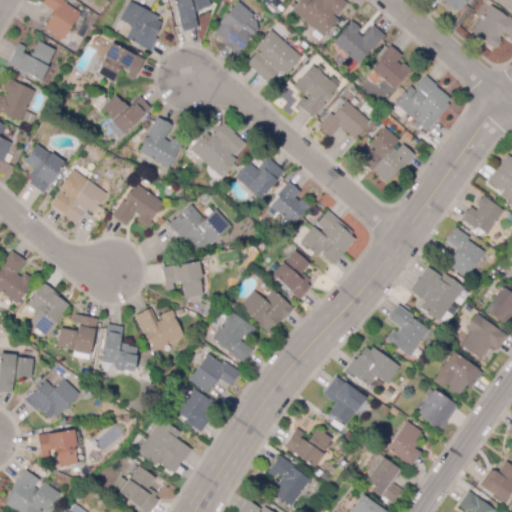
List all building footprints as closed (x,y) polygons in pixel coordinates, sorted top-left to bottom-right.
[(61,40),(44,28),(51,18),(48,16),(52,10),(42,3),(44,0),(64,0),(63,1),(80,13),(61,40)] [(182,32),(173,0),(207,0),(209,7),(201,9),(202,10),(194,12),(198,28),(182,32)] [(318,41),(311,35),(314,30),(299,17),(294,23),(288,17),(293,11),(292,10),(293,9),(290,6),(293,2),(296,5),(300,0),(342,0),(347,4),(336,16),(333,14),(332,15),(338,20),(322,38),(321,37),(318,41)] [(467,0),(457,12),(455,10),(454,12),(447,5),(448,4),(443,0),(441,2),(439,0),(467,0)] [(511,13),(493,0),(511,0),(511,13)] [(235,54),(221,41),(223,39),(212,29),(237,1),(253,15),(251,17),(257,22),(258,29),(235,54)] [(150,52),(125,39),(131,29),(129,24),(120,20),(129,2),(160,18),(159,22),(162,23),(154,37),(157,39),(150,52)] [(494,50),(487,45),(488,44),(471,32),(480,19),(477,17),(474,21),(469,17),(473,12),(475,14),(479,8),(485,12),(490,5),(507,17),(508,16),(511,18),(511,39),(502,32),(498,38),(501,40),(494,50)] [(357,65),(333,43),(346,27),(351,21),(360,29),(356,33),(362,37),(372,25),(385,36),(372,50),(370,49),(357,65)] [(268,84),(256,74),(257,73),(246,64),(257,51),(260,54),(261,53),(255,48),(270,30),(301,57),(286,75),(280,70),(268,84)] [(40,81),(7,64),(18,44),(25,47),(22,53),(28,56),(29,52),(32,54),(38,42),(54,50),(46,66),(47,67),(40,81)] [(113,82),(97,74),(101,65),(104,58),(103,57),(110,43),(143,60),(133,80),(126,77),(129,71),(121,67),(113,82)] [(393,89),(372,70),(380,61),(378,59),(390,46),(401,56),(396,61),(400,66),(403,63),(410,70),(393,89)] [(312,118),(296,104),(302,98),(305,101),(310,96),(305,91),(302,95),(292,86),(297,81),(298,81),(312,65),(336,87),(323,103),(324,104),(312,118)] [(426,131),(414,120),(415,118),(411,115),(409,117),(395,104),(410,87),(415,92),(416,90),(414,88),(425,76),(436,86),(435,86),(449,99),(447,102),(449,105),(426,131)] [(31,125),(14,118),(9,119),(5,117),(4,114),(1,112),(0,114),(0,96),(4,98),(7,91),(3,89),(4,86),(7,78),(15,81),(15,83),(34,91),(25,112),(35,116),(31,125)] [(118,138),(107,126),(112,121),(107,116),(108,115),(101,108),(115,96),(121,103),(122,102),(127,108),(139,97),(150,109),(118,138)] [(353,139),(339,127),(329,137),(317,127),(330,113),(332,116),(346,101),(369,121),(353,139)] [(167,169),(138,152),(149,134),(147,133),(157,117),(171,126),(163,139),(169,142),(171,138),(181,145),(167,169)] [(2,162),(0,161),(0,123),(4,125),(0,134),(0,137),(11,143),(2,162)] [(220,177),(189,150),(205,132),(210,137),(223,123),(245,143),(233,156),(231,153),(230,155),(235,160),(220,177)] [(386,183),(372,171),(360,161),(370,148),(373,151),(374,149),(369,145),(383,128),(398,140),(392,148),(396,151),(402,144),(414,154),(399,173),(396,171),(386,183)] [(43,193),(28,183),(31,179),(27,177),(32,170),(33,170),(34,168),(24,162),(36,145),(50,155),(50,154),(64,163),(43,193)] [(511,205),(499,196),(503,190),(501,189),(500,191),(487,182),(506,154),(511,158),(511,205)] [(258,199),(234,177),(248,162),(256,170),(267,158),(283,173),(258,199)] [(161,177),(155,173),(158,168),(164,172),(161,177)] [(75,224),(63,215),(64,215),(51,206),(61,192),(64,195),(65,193),(59,189),(72,170),(98,188),(106,177),(112,181),(104,193),(105,194),(92,213),(86,208),(75,224)] [(292,226),(270,206),(278,197),(276,195),(288,182),(299,192),(294,198),(299,202),(301,199),(309,206),(292,226)] [(146,228),(143,225),(142,226),(139,223),(136,220),(139,216),(134,213),(125,225),(111,216),(122,200),(124,202),(126,199),(125,195),(128,191),(132,190),(136,185),(162,203),(150,221),(150,222),(146,228)] [(486,234),(476,227),(475,229),(460,219),(469,207),(475,211),(478,207),(476,205),(482,196),(503,210),(486,234)] [(201,253),(187,238),(189,236),(186,233),(180,239),(167,225),(190,204),(204,220),(215,210),(230,227),(201,253)] [(333,265),(321,255),(324,252),(322,250),(317,256),(299,242),(312,226),(319,233),(323,229),(316,223),(327,211),(348,228),(345,231),(355,239),(342,253),(343,254),(333,265)] [(464,279),(447,266),(452,259),(449,257),(456,248),(445,240),(455,227),(469,237),(467,240),(484,252),(464,279)] [(239,257),(237,250),(244,249),(246,255),(239,257)] [(16,304),(0,292),(0,271),(2,269),(0,267),(11,251),(25,261),(15,274),(21,278),(23,274),(33,281),(16,304)] [(298,300),(271,275),(282,263),(283,263),(294,251),(309,264),(301,273),(309,281),(306,284),(310,287),(298,300)] [(183,299),(181,285),(179,285),(179,282),(172,283),(173,289),(165,290),(161,268),(204,260),(206,275),(199,277),(202,295),(183,299)] [(511,262),(503,277),(511,282),(511,262)] [(439,321),(420,307),(424,301),(409,291),(426,267),(441,278),(444,274),(463,288),(439,321)] [(45,336),(28,324),(35,315),(34,311),(26,305),(42,282),(54,291),(53,292),(58,295),(57,297),(68,305),(45,336)] [(511,312),(503,325),(483,311),(504,283),(511,288),(511,312)] [(268,333),(239,307),(253,291),(263,301),(273,290),(293,309),(283,320),(282,318),(268,333)] [(409,357),(390,344),(385,340),(392,330),(397,333),(400,328),(386,318),(396,304),(413,316),(412,318),(428,330),(409,357)] [(153,350),(150,344),(147,343),(145,338),(146,334),(144,332),(142,333),(134,316),(148,309),(155,323),(161,320),(159,316),(171,310),(174,318),(182,336),(153,350)] [(243,363),(228,353),(229,351),(211,339),(230,312),(254,329),(248,338),(243,335),(239,340),(253,350),(243,363)] [(88,360),(72,357),(73,351),(56,347),(60,328),(74,331),(74,330),(77,330),(78,324),(72,323),(74,314),(97,319),(88,360)] [(481,358),(460,344),(460,343),(454,339),(464,325),(466,326),(474,314),(506,335),(496,351),(489,346),(481,358)] [(132,372),(123,370),(121,372),(115,370),(112,367),(112,364),(99,362),(106,325),(122,328),(119,343),(127,345),(127,346),(136,348),(134,356),(136,356),(132,372)] [(368,386),(345,370),(353,359),(355,360),(365,347),(370,351),(372,348),(399,367),(386,384),(378,377),(373,378),(368,386)] [(457,398),(446,390),(449,386),(435,376),(453,352),(481,372),(469,389),(465,386),(457,398)] [(12,393),(0,392),(0,354),(15,355),(15,357),(33,359),(31,378),(21,377),(21,378),(13,377),(12,393)] [(206,393),(188,380),(207,354),(221,363),(222,360),(239,373),(230,387),(219,379),(215,384),(214,382),(206,393)] [(331,415),(328,413),(335,403),(322,394),(335,377),(365,398),(363,401),(369,405),(362,415),(355,410),(352,415),(345,425),(331,415)] [(46,417),(41,412),(40,413),(36,409),(35,411),(24,401),(44,380),(52,388),(55,388),(63,379),(78,394),(57,417),(56,418),(55,417),(53,415),(51,417),(49,419),(46,417)] [(182,416),(177,413),(177,412),(171,408),(178,398),(184,402),(193,389),(215,403),(208,413),(205,411),(203,413),(208,416),(210,418),(200,432),(185,422),(187,420),(182,416)] [(420,415),(417,412),(433,390),(456,406),(451,415),(444,424),(445,424),(439,433),(428,425),(430,423),(421,418),(422,416),(420,415)] [(173,473),(159,463),(162,460),(160,459),(155,465),(137,452),(161,419),(180,432),(175,439),(190,450),(182,462),(181,461),(173,473)] [(410,466),(386,449),(406,421),(421,432),(414,441),(416,443),(413,448),(419,453),(410,466)] [(313,468),(283,447),(296,428),(304,434),(301,438),(305,441),(306,439),(308,440),(316,428),(331,439),(321,453),(323,454),(313,468)] [(58,466),(57,453),(54,453),(53,450),(47,451),(48,457),(40,458),(37,435),(73,430),(75,446),(74,446),(76,464),(58,466)] [(290,507),(272,494),(271,494),(267,491),(274,481),(277,484),(281,477),(276,473),(273,477),(266,473),(279,455),(294,466),(292,468),(309,480),(290,507)] [(391,505),(370,489),(373,486),(365,480),(382,457),(399,469),(390,482),(401,491),(391,505)] [(511,489),(502,502),(478,486),(489,470),(495,475),(504,462),(511,467),(511,489)] [(148,511),(144,511),(113,488),(121,477),(127,482),(138,466),(155,479),(148,488),(156,494),(154,497),(158,500),(148,511)] [(40,511),(15,511),(5,505),(8,500),(5,498),(25,470),(38,480),(33,487),(38,490),(43,483),(59,493),(45,511),(43,511),(39,508),(39,509),(41,511),(40,511)] [(466,511),(458,505),(468,491),(497,511),(466,511)] [(337,511),(340,508),(345,511),(347,511),(360,494),(385,511),(384,511),(337,511)] [(237,511),(246,500),(259,510),(257,511),(259,511),(263,507),(269,511),(237,511)] [(84,511),(69,502),(62,511),(84,511)]
